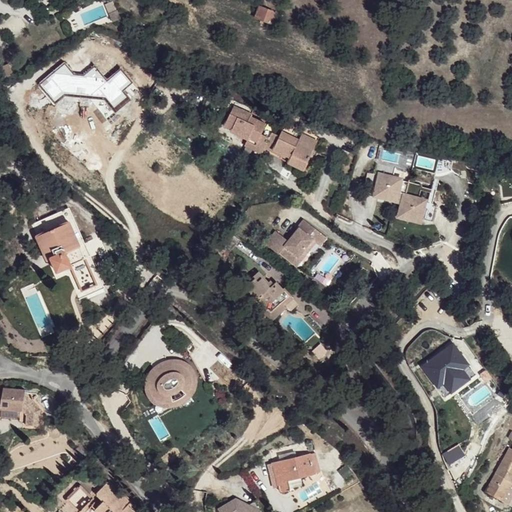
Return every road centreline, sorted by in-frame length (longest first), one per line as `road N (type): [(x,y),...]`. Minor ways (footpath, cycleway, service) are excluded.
road 1 (residential): [(461,511),(432,441),(427,404),(399,350),(424,325),(456,333),(479,326),(489,251),(499,220),(511,210)]
road 2 (residential): [(346,416),(194,290),(149,301),(86,369),(60,378),(36,374)]
road 3 (residential): [(346,416),(356,393),(347,326),(403,264),(397,249),(338,220)]
road 4 (residential): [(420,511),(393,466),(346,416)]
